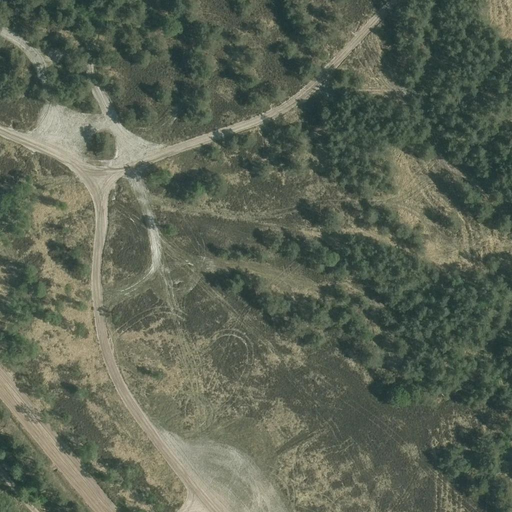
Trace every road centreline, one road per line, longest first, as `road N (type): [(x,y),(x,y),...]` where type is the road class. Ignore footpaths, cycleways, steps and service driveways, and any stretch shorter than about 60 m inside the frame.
road 1 (unknown): [(395,0),(293,103),(96,180)]
road 2 (unknown): [(204,502),(113,377),(94,309),(96,180)]
road 3 (track): [(0,378),(111,511)]
